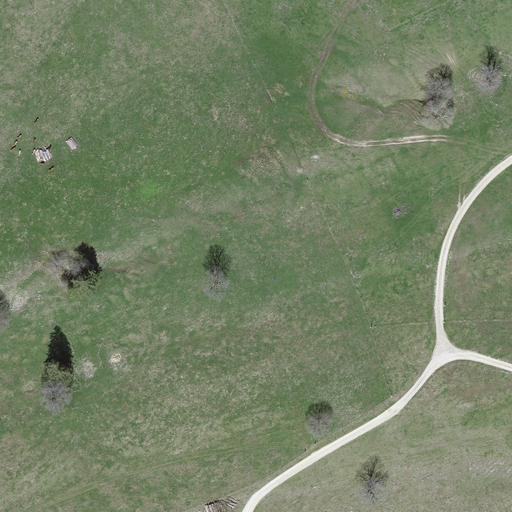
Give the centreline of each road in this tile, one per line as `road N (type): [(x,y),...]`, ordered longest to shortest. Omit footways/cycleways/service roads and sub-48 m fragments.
road 1 (track): [(251,511),(276,484),(400,408),(443,358),(511,367)]
road 2 (track): [(443,358),(440,309),(451,238),(479,188),(511,165)]
